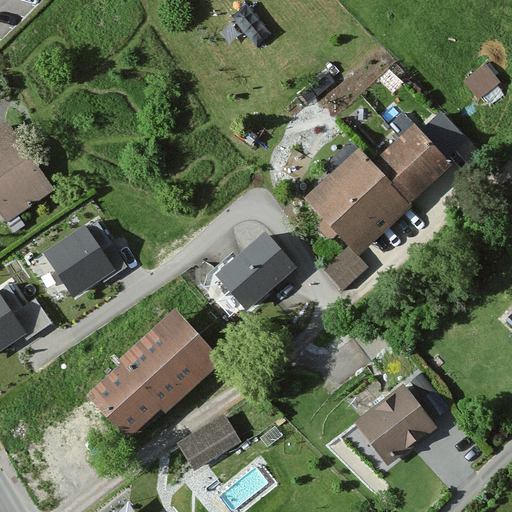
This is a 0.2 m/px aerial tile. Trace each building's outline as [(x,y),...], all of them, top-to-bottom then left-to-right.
[(466,75),(486,99),(506,81),(485,58),(466,75)] [(359,153),(309,198),(358,253),(453,168),(412,122),(368,162),(359,153)] [(5,125),(0,127),(0,215),(5,222),(50,191),(5,125)] [(96,219),(45,250),(71,291),(113,265),(103,250),(112,244),(96,219)] [(262,221),(211,264),(243,302),(294,259),(262,221)] [(7,286),(0,290),(0,343),(22,329),(11,312),(20,307),(7,286)] [(90,397),(130,442),(223,361),(176,307),(120,356),(128,365),(90,397)] [(402,385),(348,427),(384,472),(437,429),(402,385)] [(239,438),(223,409),(176,436),(192,464),(239,438)]
